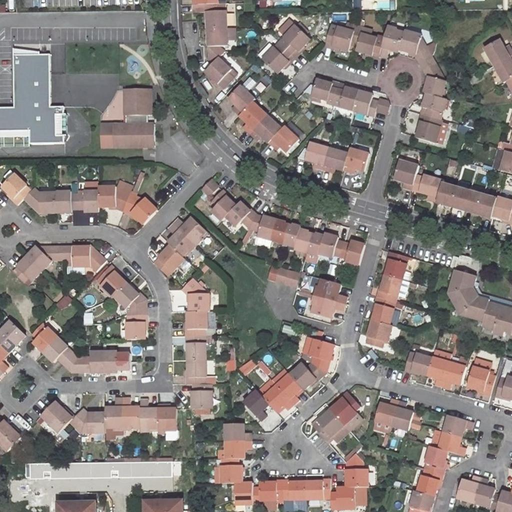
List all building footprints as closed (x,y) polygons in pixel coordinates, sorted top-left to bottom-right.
[(261,8),(273,7),(272,0),(260,1),(261,8)] [(219,5),(194,5),(194,13),(207,12),(207,30),(227,29),(226,12),(219,11),(219,5)] [(284,37),(278,42),(293,57),(310,39),(305,34),(296,26),(289,19),(278,31),(284,37)] [(308,32),(298,23),(296,26),(305,34),(308,32)] [(332,25),(326,45),(348,52),(353,36),(354,31),(345,28),(332,25)] [(345,26),(345,28),(354,31),(353,36),(356,37),(358,30),(345,26)] [(386,37),(380,57),(388,59),(390,50),(400,53),(400,50),(405,34),(397,31),(398,29),(389,27),(386,37)] [(225,52),(220,46),(228,46),(227,29),(207,30),(209,58),(215,63),(219,58),(225,52)] [(358,30),(356,37),(361,38),(362,34),(370,36),(371,33),(358,30)] [(405,34),(400,50),(410,53),(417,55),(416,58),(420,63),(433,56),(422,37),(423,36),(406,31),(405,34)] [(361,38),(357,52),(379,58),(380,57),(386,37),(378,35),(377,38),(370,36),(362,34),(361,38)] [(500,40),(484,48),(494,66),(511,55),(511,49),(511,48),(506,51),(500,40)] [(262,60),(277,74),(293,57),(278,42),(273,48),(268,43),(257,55),(262,60)] [(38,50),(14,50),(15,108),(0,108),(0,131),(31,131),(31,144),(64,144),(64,137),(56,137),(56,114),(64,114),(64,107),(52,107),(51,54),(38,55),(38,50)] [(511,79),(511,55),(494,66),(504,84),(507,82),(511,79)] [(433,56),(420,63),(423,70),(436,62),(433,56)] [(215,63),(206,73),(224,90),(235,78),(229,73),(232,70),(219,58),(215,63)] [(428,84),(425,94),(427,94),(442,98),(444,90),(447,81),(436,62),(423,70),(427,77),(429,78),(428,84)] [(242,86),(242,85),(229,99),(237,106),(233,110),(240,117),(254,102),(256,99),(248,92),(257,83),(251,77),(242,86)] [(316,79),(311,96),(318,98),(327,100),(326,104),(331,105),(338,85),(316,79)] [(338,85),(331,105),(345,109),(354,112),(360,92),(338,85)] [(138,89),(124,89),(124,116),(126,116),(126,125),(114,125),(114,148),(155,147),(155,124),(143,124),(143,116),(152,116),(151,89),(138,89)] [(379,102),(372,100),(374,95),(360,92),(354,112),(375,117),(379,102)] [(427,94),(423,108),(428,109),(426,116),(442,120),(447,100),(445,99),(442,98),(427,94)] [(379,102),(377,110),(388,114),(389,108),(385,101),(380,99),(379,102)] [(249,125),(246,129),(251,134),(269,116),(254,102),(240,117),(249,125)] [(426,116),(423,115),(416,138),(436,144),(439,134),(443,121),(442,120),(426,116)] [(269,116),(251,134),(257,139),(260,135),(269,144),(283,129),(269,116)] [(461,124),(458,131),(473,137),(476,130),(461,124)] [(114,125),(102,125),(102,148),(114,148),(114,125)] [(283,129),(269,144),(275,149),(279,145),(287,153),(300,140),(285,126),(283,129)] [(318,165),(317,169),(324,171),(331,149),(311,143),(309,150),(305,149),(299,159),(318,165)] [(511,143),(511,145),(504,143),(502,150),(506,151),(511,152),(511,143)] [(350,154),(345,172),(352,174),(353,168),(365,171),(370,154),(351,148),(350,154)] [(331,149),(324,171),(331,173),(332,168),(345,172),(350,154),(331,149)] [(511,152),(506,151),(501,171),(511,173),(511,152)] [(400,161),(395,180),(407,184),(406,189),(412,191),(417,175),(420,167),(400,161)] [(15,174),(2,187),(9,193),(15,199),(13,201),(18,206),(24,199),(33,191),(15,174)] [(417,175),(412,191),(429,196),(428,201),(437,204),(443,184),(444,181),(425,175),(424,177),(417,175)] [(211,181),(202,190),(210,197),(219,188),(211,181)] [(443,184),(437,204),(451,207),(457,187),(443,184)] [(116,186),(99,187),(99,191),(99,208),(110,207),(117,207),(117,210),(123,212),(130,194),(116,188),(116,186)] [(457,187),(451,207),(465,211),(471,191),(457,187)] [(33,191),(24,199),(41,216),(41,214),(48,213),(58,213),(58,194),(40,193),(35,188),(33,191)] [(224,190),(213,202),(217,206),(212,212),(222,222),(227,217),(237,207),(232,202),(226,197),(228,194),(224,190)] [(99,191),(85,191),(85,194),(79,194),(79,210),(85,210),(86,213),(99,212),(99,208),(99,191)] [(471,191),(465,211),(479,215),(484,195),(471,191)] [(71,192),(58,192),(58,194),(58,213),(72,213),(72,210),(79,210),(79,194),(72,194),(71,192)] [(130,194),(123,212),(130,215),(132,213),(138,218),(144,225),(158,211),(146,198),(144,200),(130,194)] [(484,195),(479,215),(493,219),(493,217),(498,199),(484,195)] [(511,201),(499,198),(498,199),(493,217),(510,221),(509,224),(511,224),(511,201)] [(237,207),(227,217),(237,227),(242,222),(250,230),(258,215),(253,210),(251,212),(246,207),(241,203),(237,207)] [(258,245),(270,248),(272,241),(278,221),(258,215),(250,230),(254,231),(259,232),(258,237),(260,238),(258,245)] [(179,219),(174,224),(197,246),(203,239),(202,237),(207,231),(193,218),(186,226),(179,219)] [(278,221),(272,241),(284,244),(290,224),(278,221)] [(176,236),(169,243),(171,246),(183,257),(188,251),(190,253),(197,246),(174,224),(169,230),(176,236)] [(290,224),(284,244),(296,248),(301,230),(302,228),(290,224)] [(254,231),(250,230),(242,242),(246,244),(254,231)] [(301,230),(296,248),(295,250),(307,254),(313,234),(301,230)] [(313,234),(307,254),(319,257),(320,255),(325,237),(313,234)] [(325,237),(320,255),(333,259),(334,257),(337,257),(340,258),(344,243),(338,241),(339,238),(325,235),(325,237)] [(346,260),(346,262),(359,266),(365,246),(351,241),(351,245),(344,243),(340,258),(343,259),(346,260)] [(91,248),(84,248),(73,248),(74,260),(74,268),(91,267),(96,273),(108,261),(91,245),(91,248)] [(37,247),(27,257),(43,272),(53,261),(59,261),(59,246),(37,247)] [(171,246),(154,264),(169,277),(186,259),(185,259),(183,257),(171,246)] [(389,265),(386,275),(403,280),(409,282),(412,274),(405,272),(409,258),(389,252),(387,259),(390,260),(389,265)] [(27,257),(13,272),(25,283),(29,279),(33,282),(43,272),(27,257)] [(181,267),(185,274),(193,269),(189,262),(181,267)] [(101,282),(99,284),(114,298),(115,297),(128,284),(122,278),(115,272),(117,270),(112,265),(99,279),(101,282)] [(272,266),(268,280),(276,283),(280,268),(277,267),(272,266)] [(280,268),(276,283),(283,285),(287,270),(280,268)] [(117,270),(115,272),(122,278),(124,276),(117,270)] [(287,270),(283,285),(290,287),(294,272),(289,271),(287,270)] [(473,289),(476,277),(456,271),(449,294),(473,289)] [(294,272),(290,287),(297,289),(301,274),(294,272)] [(378,292),(377,297),(397,303),(403,280),(386,275),(382,288),(381,292),(378,292)] [(193,278),(182,290),(188,296),(190,295),(190,303),(190,312),(208,312),(210,312),(210,294),(193,278)] [(316,289),(314,296),(345,305),(347,298),(338,295),(341,286),(322,280),(319,289),(316,289)] [(128,284),(115,297),(127,309),(127,315),(148,315),(148,299),(142,294),(140,296),(135,290),(128,284)] [(473,289),(449,294),(461,315),(478,298),(473,289)] [(64,308),(72,302),(68,296),(60,301),(64,308)] [(315,305),(312,314),(331,319),(334,309),(343,312),(345,305),(314,296),(312,304),(315,305)] [(377,297),(375,304),(377,304),(376,309),(373,321),(390,326),(397,303),(377,297)] [(478,298),(461,315),(484,322),(489,303),(489,301),(478,298)] [(489,303),(484,322),(483,326),(495,330),(502,306),(489,303)] [(502,306),(495,330),(494,334),(504,337),(505,333),(511,309),(502,306)] [(190,312),(188,312),(188,322),(188,331),(185,331),(185,337),(206,337),(206,330),(208,330),(208,329),(208,312),(190,312)] [(148,315),(127,315),(127,340),(146,339),(145,330),(145,323),(148,323),(148,315)] [(12,321),(3,330),(18,345),(26,336),(12,321)] [(373,321),(367,343),(384,348),(385,342),(389,344),(394,327),(390,326),(373,321)] [(44,323),(32,335),(37,340),(34,343),(44,353),(59,338),(44,323)] [(297,336),(299,328),(284,325),(282,333),(297,336)] [(323,331),(318,329),(315,340),(320,342),(323,331)] [(3,330),(0,332),(0,344),(9,353),(18,345),(3,330)] [(206,337),(185,337),(185,344),(189,344),(189,352),(189,361),(207,361),(206,337)] [(59,338),(44,353),(54,362),(58,359),(62,364),(73,353),(59,338)] [(320,342),(315,340),(310,357),(314,358),(312,363),(328,373),(335,346),(320,342)] [(0,369),(4,373),(9,367),(2,361),(9,353),(0,344),(0,369)] [(300,356),(287,347),(284,352),(297,360),(300,356)] [(92,357),(85,357),(86,373),(104,373),(104,352),(92,352),(92,357)] [(118,352),(104,352),(104,373),(118,373),(118,370),(125,370),(124,354),(117,354),(118,352)] [(411,352),(405,372),(411,374),(412,371),(420,373),(429,376),(433,358),(411,352)] [(73,353),(62,364),(72,374),(78,357),(73,353)] [(227,371),(236,371),(237,354),(227,354),(227,371)] [(85,357),(78,357),(72,374),(86,373),(85,357)] [(433,358),(429,376),(437,378),(435,385),(443,387),(450,362),(434,357),(433,358)] [(491,372),(493,365),(475,360),(474,367),(491,372)] [(207,361),(189,361),(189,370),(189,378),(186,378),(186,385),(193,385),(207,385),(207,361)] [(450,362),(443,387),(451,390),(453,383),(462,385),(467,367),(450,362)] [(252,363),(243,367),(246,374),(255,369),(252,363)] [(303,364),(290,375),(303,389),(304,391),(311,385),(317,380),(319,382),(327,374),(328,373),(312,363),(307,369),(303,364)] [(283,367),(271,379),(277,386),(290,374),(283,367)] [(485,392),(485,394),(490,396),(496,377),(490,375),(491,372),(474,367),(468,387),(477,390),(485,392)] [(285,395),(295,406),(300,401),(297,398),(295,396),(303,389),(290,375),(290,374),(277,386),(285,395)] [(501,378),(495,397),(501,399),(502,397),(511,399),(511,377),(508,376),(507,380),(501,378)] [(271,379),(258,391),(264,398),(277,386),(271,379)] [(207,385),(193,385),(193,409),(197,409),(209,409),(213,409),(213,385),(207,385)] [(270,405),(277,412),(284,406),(286,408),(288,411),(295,406),(285,395),(277,386),(264,398),(270,405)] [(304,391),(303,389),(295,396),(297,398),(304,391)] [(268,417),(263,412),(270,405),(264,398),(258,391),(244,403),(261,423),(268,417)] [(348,392),(343,396),(345,398),(339,403),(331,410),(345,425),(358,413),(356,411),(361,407),(348,392)] [(124,398),(116,399),(116,408),(106,408),(106,413),(106,428),(114,428),(115,430),(124,430),(124,398)] [(131,398),(124,398),(124,430),(133,430),(133,427),(141,427),(141,408),(131,408),(131,398)] [(381,403),(376,421),(393,426),(400,400),(392,398),(390,405),(381,403)] [(148,400),(141,400),(141,408),(141,427),(142,430),(141,432),(150,432),(150,429),(159,429),(159,409),(148,409),(148,400)] [(415,412),(405,409),(407,402),(400,400),(393,426),(409,431),(415,412)] [(54,404),(42,417),(60,434),(70,423),(74,419),(63,409),(56,403),(54,404)] [(167,405),(159,405),(159,409),(159,429),(159,432),(159,433),(165,434),(165,431),(177,430),(177,409),(171,409),(167,409),(167,405)] [(277,412),(279,415),(286,408),(284,406),(277,412)] [(65,407),(63,409),(74,419),(76,417),(65,407)] [(74,419),(70,423),(81,434),(106,433),(106,430),(106,428),(106,413),(89,414),(84,409),(76,417),(74,419)] [(331,410),(314,426),(318,430),(327,441),(345,425),(331,410)] [(449,415),(444,432),(462,437),(465,428),(472,430),(475,422),(449,415)] [(0,425),(0,444),(8,452),(22,437),(12,428),(4,421),(0,425)] [(252,434),(245,434),(245,424),(229,425),(226,425),(226,442),(252,441),(252,434)] [(14,426),(12,428),(22,437),(23,436),(14,426)] [(467,448),(460,446),(462,437),(444,432),(436,430),(432,446),(448,451),(465,456),(467,448)] [(252,441),(226,442),(226,460),(239,459),(245,459),(245,450),(252,450),(252,441)] [(446,468),(444,467),(448,451),(432,446),(431,446),(424,469),(445,474),(446,468)] [(369,470),(364,469),(364,463),(357,454),(347,463),(348,488),(356,487),(369,487),(369,470)] [(226,460),(222,460),(222,484),(236,484),(243,484),(242,466),(239,466),(239,459),(226,460)] [(38,464),(26,464),(26,468),(31,468),(31,479),(173,477),(173,462),(38,464)] [(424,469),(418,491),(436,496),(437,489),(440,481),(443,481),(445,474),(424,469)] [(462,481),(462,482),(457,499),(475,503),(482,478),(474,476),(472,483),(462,481)] [(496,490),(487,487),(489,480),(482,478),(475,503),(491,508),(495,493),(496,490)] [(331,479),(324,479),(324,482),(315,483),(308,483),(308,500),(331,500),(331,493),(331,479)] [(284,480),(277,480),(277,483),(269,483),(260,483),(260,488),(260,501),(284,501),(284,480)] [(290,480),(284,480),(284,501),(308,500),(308,483),(299,483),(290,483),(290,480)] [(243,484),(236,484),(236,506),(261,505),(260,501),(260,488),(254,487),(253,484),(243,484)] [(348,488),(338,488),(338,493),(331,493),(331,500),(331,510),(356,509),(356,487),(348,488)] [(416,491),(411,507),(414,508),(413,511),(431,511),(436,496),(418,491),(416,491)] [(495,493),(491,508),(491,510),(496,511),(511,511),(511,493),(503,492),(502,495),(495,493)] [(183,511),(183,501),(146,502),(146,511),(183,511)] [(97,511),(97,503),(60,504),(60,511),(97,511)]
